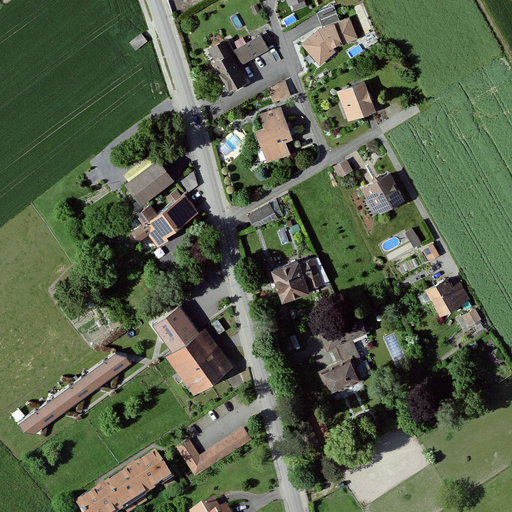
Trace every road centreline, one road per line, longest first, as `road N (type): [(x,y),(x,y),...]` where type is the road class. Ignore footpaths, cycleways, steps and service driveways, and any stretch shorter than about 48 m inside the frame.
road 1 (residential): [(223,223),(376,130),(456,269)]
road 2 (tertiary): [(294,511),(223,223)]
road 3 (tertiary): [(223,223),(156,0)]
